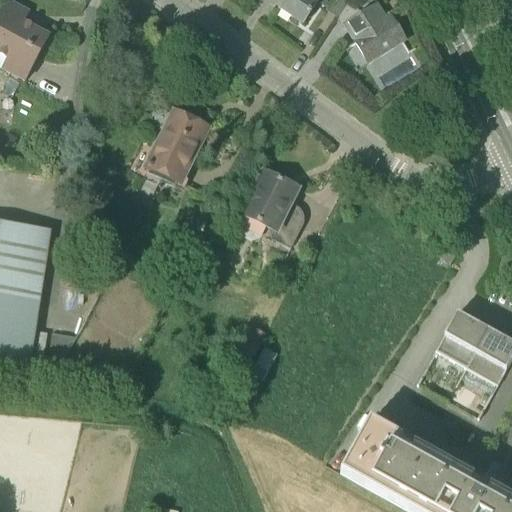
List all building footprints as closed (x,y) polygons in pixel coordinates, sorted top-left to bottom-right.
[(316,5),(309,0),(283,0),(277,10),(302,27),(316,5)] [(342,0),(332,0),(324,13),(336,21),(348,3),(342,0)] [(0,73),(23,86),(48,39),(23,25),(29,15),(7,3),(2,14),(1,13),(0,14),(0,60),(5,63),(0,73)] [(345,29),(368,66),(404,44),(389,20),(377,28),(368,14),(345,29)] [(192,159),(189,158),(202,130),(174,116),(152,160),(168,168),(163,178),(179,186),(192,159)] [(264,175),(242,219),(273,235),(270,242),(290,252),(302,229),(303,226),(303,223),(303,222),(303,221),(303,219),(303,218),(302,216),(301,215),(301,213),(299,212),(298,210),(296,209),(289,205),(296,191),(264,175)] [(0,378),(27,382),(38,305),(49,234),(0,226),(0,378)] [(447,249),(436,266),(440,268),(449,269),(455,260),(450,251),(447,249)] [(65,288),(86,291),(88,274),(68,271),(65,288)] [(487,334),(456,317),(435,355),(466,372),(487,334)] [(248,369),(254,356),(264,337),(252,330),(242,350),(236,363),(248,369)] [(49,354),(69,358),(73,338),(53,334),(49,354)] [(497,390),(511,361),(511,347),(487,334),(466,372),(497,390)] [(271,365),(276,356),(264,350),(259,358),(271,365)] [(55,387),(56,383),(53,379),(49,378),(45,381),(44,385),(47,389),(51,391),(55,387)] [(511,511),(511,503),(489,490),(487,494),(472,485),(473,482),(369,424),(339,477),(403,511),(511,511)]
